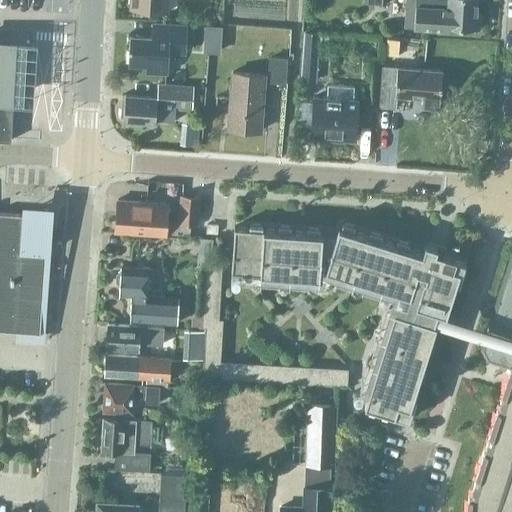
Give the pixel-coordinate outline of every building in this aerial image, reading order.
[(131,0),(131,7),(166,9),(166,0),(131,0)] [(417,0),(415,27),(449,30),(450,25),(481,27),(482,13),(476,12),(477,0),(417,0)] [(132,36),(131,63),(148,64),(147,71),(167,72),(168,51),(186,51),(187,25),(158,24),(158,37),(132,36)] [(305,32),(303,50),(318,51),(319,33),(305,32)] [(327,36),(326,53),(355,54),(356,36),(327,36)] [(387,39),(386,55),(399,56),(400,40),(387,39)] [(0,139),(11,140),(17,42),(0,40),(0,139)] [(269,81),(285,82),(287,59),(271,57),(269,81)] [(422,97),(421,107),(441,109),(444,70),(383,66),(380,106),(396,107),(397,95),(422,97)] [(229,129),(261,131),(265,74),(233,72),(229,129)] [(176,113),(173,113),(174,108),(193,110),(194,86),(158,83),(157,97),(125,95),(123,121),(156,123),(156,119),(167,120),(167,122),(176,122),(176,113)] [(312,135),(355,138),(358,101),(353,101),(354,88),(329,87),(328,99),(315,98),(312,135)] [(115,231),(190,237),(191,224),(198,225),(200,197),(181,195),(179,222),(167,221),(168,203),(118,199),(115,231)] [(0,329),(40,332),(48,215),(0,212),(0,329)] [(235,226),(232,270),(323,277),(326,268),(411,294),(418,271),(427,274),(426,278),(424,277),(416,304),(446,313),(456,280),(460,281),(464,269),(454,266),(457,256),(436,250),(438,246),(426,242),(423,251),(409,247),(410,244),(398,241),(397,243),(382,239),(383,236),(371,232),(370,235),(354,230),(355,227),(343,223),(342,226),(339,226),(337,234),(323,233),(323,232),(320,232),(320,229),(308,228),(308,231),(291,230),(292,227),(279,226),(279,229),(263,228),(263,225),(251,224),(250,227),(235,226)] [(511,511),(511,252),(481,349),(487,360),(510,367),(502,390),(505,391),(499,407),(497,407),(489,432),(491,433),(487,445),(485,444),(476,472),(478,473),(471,495),(469,494),(467,511),(511,511)] [(206,258),(205,266),(218,267),(219,259),(206,258)] [(117,274),(117,281),(120,284),(119,295),(131,295),(130,320),(177,323),(178,297),(151,295),(153,268),(121,266),(120,271),(117,274)] [(205,266),(205,274),(218,275),(218,267),(205,266)] [(205,274),(204,282),(217,283),(218,275),(205,274)] [(400,290),(394,309),(436,322),(439,311),(415,303),(421,283),(414,280),(410,294),(400,290)] [(204,282),(204,290),(217,291),(217,283),(204,282)] [(204,290),(203,298),(216,299),(217,291),(204,290)] [(203,298),(203,306),(216,307),(216,299),(203,298)] [(203,306),(203,314),(216,315),(216,307),(203,306)] [(394,309),(365,404),(395,414),(399,403),(413,407),(417,395),(414,394),(420,376),(423,377),(427,365),(424,364),(428,349),(431,350),(435,338),(432,337),(437,322),(394,309)] [(203,314),(202,322),(206,322),(215,323),(219,323),(220,315),(216,315),(203,314)] [(108,323),(107,349),(140,351),(140,344),(163,345),(164,327),(108,323)] [(206,329),(205,337),(218,338),(219,330),(206,329)] [(205,337),(205,345),(218,346),(218,338),(205,337)] [(205,345),(204,353),(217,354),(218,346),(205,345)] [(204,353),(204,361),(217,362),(217,354),(204,353)] [(106,375),(169,379),(171,358),(107,354),(106,375)] [(203,378),(219,379),(220,365),(217,362),(204,361),(203,378)] [(219,379),(227,379),(228,365),(220,365),(219,379)] [(227,379),(235,379),(236,366),(228,365),(227,379)] [(235,379),(243,380),(244,366),(236,366),(235,379)] [(243,380),(251,380),(252,367),(244,366),(243,380)] [(251,380),(259,381),(260,367),(252,367),(251,380)] [(259,381),(267,381),(268,368),(260,367),(259,381)] [(267,381),(275,382),(276,368),(268,368),(267,381)] [(275,382),(283,382),(284,368),(276,368),(275,382)] [(283,382),(291,383),(292,369),(284,368),(283,382)] [(291,383),(299,383),(300,369),(292,369),(291,383)] [(299,383),(307,383),(308,370),(300,369),(299,383)] [(307,383),(315,384),(316,370),(308,370),(307,383)] [(315,384),(323,384),(324,371),(316,370),(315,384)] [(323,384),(331,385),(332,371),(324,371),(323,384)] [(331,385),(339,385),(340,372),(332,371),(331,385)] [(348,372),(340,372),(339,385),(347,386),(348,372)] [(160,385),(105,382),(104,411),(134,412),(135,396),(146,397),(145,402),(159,403),(160,385)] [(308,404),(306,464),(334,464),(336,404),(308,404)] [(103,418),(101,450),(116,451),(115,468),(133,469),(150,470),(151,452),(135,451),(135,443),(151,444),(152,421),(103,418)] [(159,511),(172,511),(184,511),(186,474),(161,473),(159,511)] [(281,506),(281,511),(329,511),(330,488),(305,487),(305,506),(281,506)] [(190,511),(207,511),(209,494),(192,493),(190,511)] [(136,511),(137,505),(99,503),(98,511),(136,511)]
